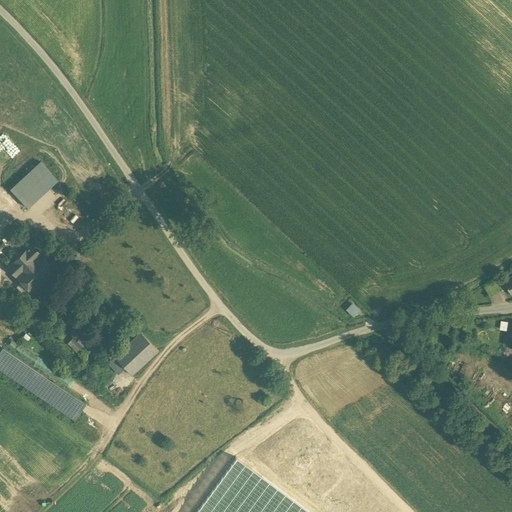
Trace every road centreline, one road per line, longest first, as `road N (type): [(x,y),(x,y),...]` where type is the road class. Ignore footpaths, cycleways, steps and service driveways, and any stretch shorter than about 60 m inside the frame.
road 1 (residential): [(511,306),(401,320),(289,352),(257,348),(54,71),(0,12)]
road 2 (track): [(409,511),(257,348)]
road 3 (track): [(511,442),(407,343),(401,320)]
road 4 (track): [(117,419),(176,341),(220,306)]
